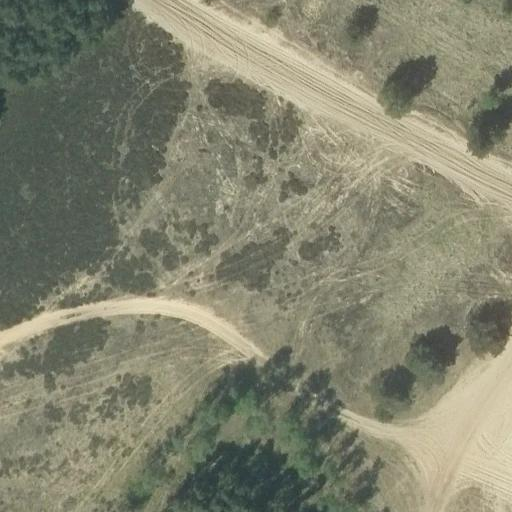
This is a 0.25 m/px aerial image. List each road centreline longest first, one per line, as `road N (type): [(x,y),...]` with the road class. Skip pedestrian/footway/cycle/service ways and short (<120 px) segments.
road 1 (track): [(511,358),(454,434),(351,423),(164,307),(67,315),(0,340)]
road 2 (track): [(158,0),(511,197)]
